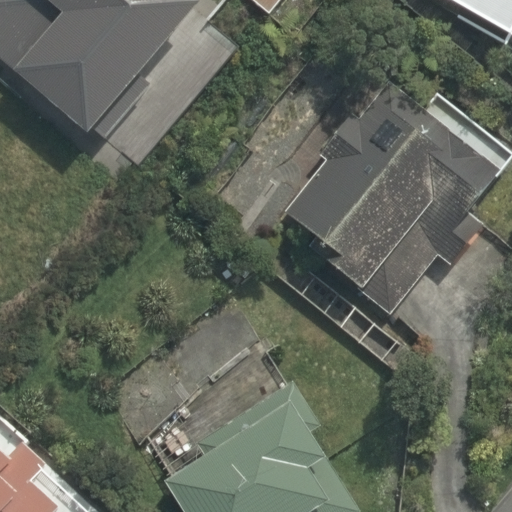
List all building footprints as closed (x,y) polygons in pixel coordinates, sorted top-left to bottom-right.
[(0,0),(0,54),(36,84),(106,142),(219,5),(212,0),(0,0)] [(511,0),(449,0),(511,35),(511,0)] [(310,252),(392,315),(437,256),(452,268),(484,226),(472,217),(504,174),(389,87),(362,123),(353,116),(325,153),(331,157),(287,215),(320,239),(310,252)] [(241,277),(253,262),(233,244),(221,259),(241,277)] [(295,384),(199,442),(211,461),(167,487),(182,511),(362,511),(313,431),(321,427),(295,384)] [(0,511),(89,511),(18,447),(22,443),(0,419),(0,511)]
